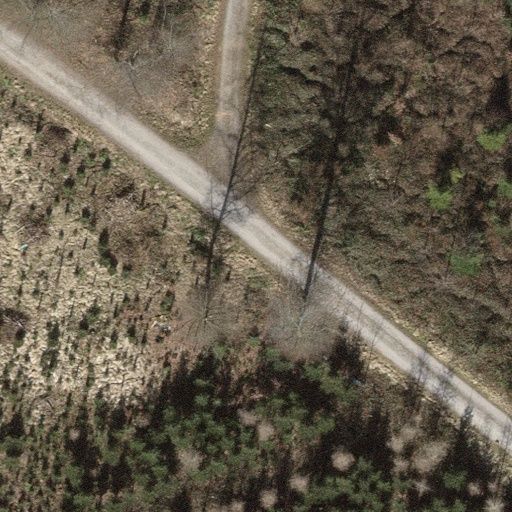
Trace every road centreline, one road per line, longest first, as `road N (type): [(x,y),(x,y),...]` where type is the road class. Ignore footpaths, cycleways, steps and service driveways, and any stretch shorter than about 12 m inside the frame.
road 1 (track): [(0,18),(212,202),(511,443)]
road 2 (track): [(212,202),(224,0)]
